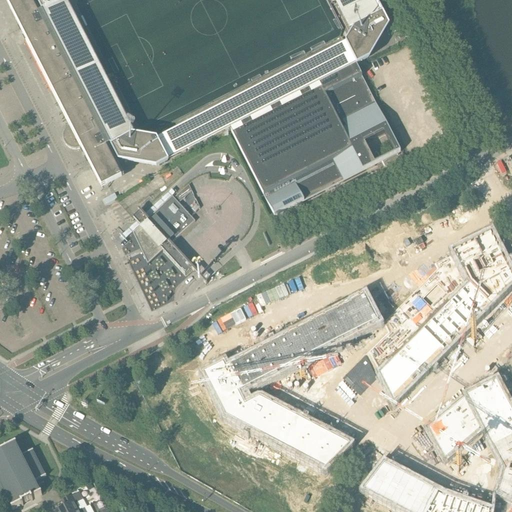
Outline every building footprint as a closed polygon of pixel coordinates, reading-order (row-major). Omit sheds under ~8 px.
[(76,150),(81,148),(103,191),(123,181),(114,165),(119,165),(158,172),(169,166),(166,159),(355,64),(358,69),(371,63),(390,30),(374,0),(5,0),(59,105),(70,127),(66,130),(64,134),(64,139),(65,143),(68,147),(72,149),(76,150)] [(357,75),(229,138),(230,141),(243,167),(261,203),(274,229),(380,177),(373,164),(369,155),(391,144),(357,75)] [(148,266),(159,256),(163,252),(186,277),(192,271),(194,273),(196,272),(171,245),(195,223),(191,218),(197,213),(196,212),(199,210),(200,210),(194,197),(193,194),(189,186),(174,199),(173,198),(148,220),(142,214),(140,211),(138,212),(140,214),(133,220),(140,228),(137,231),(133,235),(135,240),(140,251),(148,266)] [(393,405),(421,376),(506,292),(505,291),(504,292),(499,281),(509,276),(509,275),(506,276),(504,272),(506,271),(506,269),(504,271),(500,263),(502,262),(489,237),(452,256),(462,276),(466,275),(471,285),(467,286),(468,288),(380,376),(379,377),(393,405)] [(415,243),(418,248),(424,245),(421,240),(415,243)] [(269,404),(267,407),(258,403),(250,407),(243,394),(257,387),(257,388),(258,388),(256,383),(261,381),(263,384),(278,376),(277,373),(282,370),(284,375),(285,374),(283,370),(288,367),(290,370),(305,363),(303,359),(309,357),(311,361),(312,361),(310,356),(315,354),(316,357),(332,349),(330,346),(335,343),(338,348),(339,347),(336,343),(342,340),(343,343),(358,335),(357,332),(362,330),(364,334),(365,333),(363,329),(368,326),(370,330),(378,325),(365,300),(351,308),(244,363),(242,360),(209,376),(204,379),(226,421),(325,473),(350,449),(334,441),(333,442),(325,438),(327,434),(326,434),(325,436),(315,431),(314,432),(306,428),(308,424),(307,424),(306,426),(296,420),(295,422),(287,418),(289,414),(288,414),(287,416),(277,410),(276,412),(268,408),(269,404)] [(444,418),(428,432),(445,461),(482,429),(496,455),(505,472),(498,496),(511,502),(511,414),(508,408),(496,384),(467,399),(444,418)] [(39,486),(43,484),(44,483),(42,480),(46,478),(46,477),(45,478),(33,453),(33,452),(21,458),(16,447),(16,446),(16,445),(6,450),(6,449),(5,450),(5,451),(0,453),(0,503),(1,505),(6,503),(4,500),(7,498),(13,510),(12,510),(12,511),(22,506),(22,507),(23,507),(23,506),(31,501),(32,502),(33,502),(33,501),(42,496),(41,495),(40,496),(35,484),(37,483),(39,486)] [(365,494),(398,511),(479,511),(442,499),(384,469),(365,494)] [(58,511),(79,511),(80,511),(72,496),(61,502),(64,507),(58,510),(58,511)]
